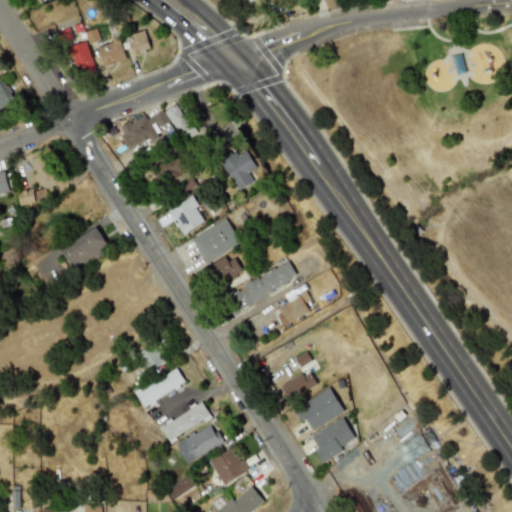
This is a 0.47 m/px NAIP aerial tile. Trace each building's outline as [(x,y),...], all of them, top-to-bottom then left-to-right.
[(149,52),(145,31),(127,35),(131,55),(149,52)] [(125,60),(120,39),(97,45),(102,66),(125,60)] [(69,46),(75,75),(94,71),(87,42),(69,46)] [(0,111),(16,102),(3,80),(0,82),(0,111)] [(128,149),(176,127),(183,142),(195,137),(179,103),(146,119),(144,115),(118,128),(128,149)] [(220,163),(238,191),(253,181),(247,173),(255,167),(243,148),(220,163)] [(30,161),(36,172),(34,173),(43,190),(60,181),(45,153),(30,161)] [(158,165),(168,182),(187,171),(177,154),(158,165)] [(0,194),(9,193),(5,171),(0,171),(0,194)] [(20,206),(35,202),(31,188),(16,192),(20,206)] [(167,211),(183,235),(205,220),(189,196),(167,211)] [(239,242),(224,217),(190,239),(205,264),(239,242)] [(74,270),(109,249),(96,227),(61,248),(74,270)] [(234,258),(227,262),(225,257),(208,265),(218,285),(242,274),(234,258)] [(297,278),(288,262),(228,293),(236,309),(297,278)] [(286,323),(309,312),(304,303),(309,301),(305,293),(278,305),(286,323)] [(165,363),(156,343),(137,352),(146,372),(165,363)] [(134,393),(143,408),(184,382),(176,368),(134,393)] [(307,370),(279,387),(288,401),(316,383),(307,370)] [(312,431),(343,412),(329,387),(293,409),(301,422),(305,419),(312,431)] [(210,416),(201,402),(159,426),(168,440),(210,416)] [(309,435),(321,462),(342,452),(339,445),(353,439),(344,419),(309,435)] [(185,463),(222,445),(212,424),(175,443),(185,463)] [(209,461),(223,485),(247,471),(232,447),(209,461)] [(171,500),(194,485),(187,474),(164,489),(171,500)] [(220,511),(248,511),(263,500),(250,485),(219,510),(220,511)]
